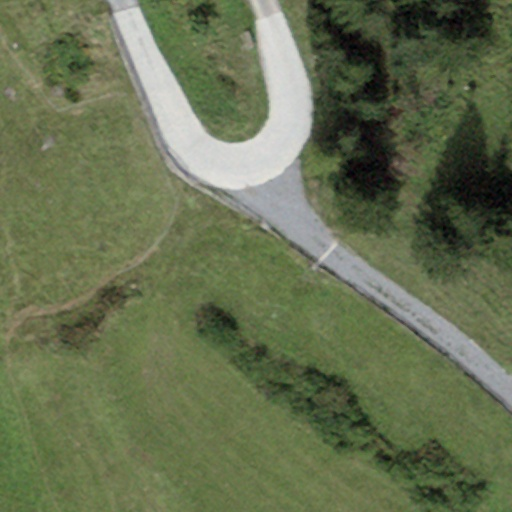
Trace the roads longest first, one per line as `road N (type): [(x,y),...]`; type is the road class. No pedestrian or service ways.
road 1 (track): [(259,167),(334,252),(511,395)]
road 2 (track): [(117,0),(189,143),(219,165),(259,167)]
road 3 (track): [(259,167),(285,146),(294,110),(264,0)]
